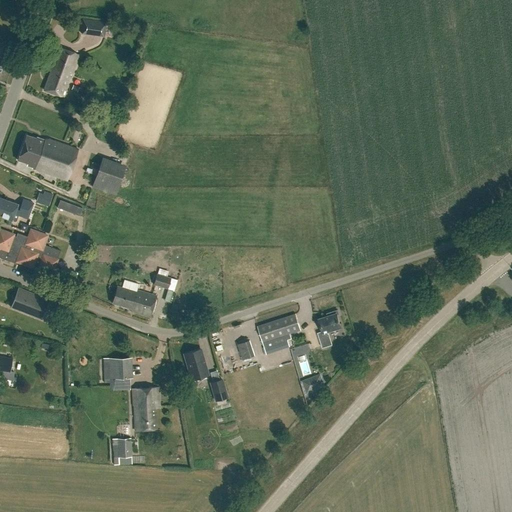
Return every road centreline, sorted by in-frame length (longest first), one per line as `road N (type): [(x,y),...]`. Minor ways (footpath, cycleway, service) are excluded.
road 1 (unclassified): [(495,271),(467,243),(452,245),(175,332),(151,330),(0,271)]
road 2 (unclassified): [(265,511),(495,271)]
road 3 (unclassified): [(0,136),(47,0)]
